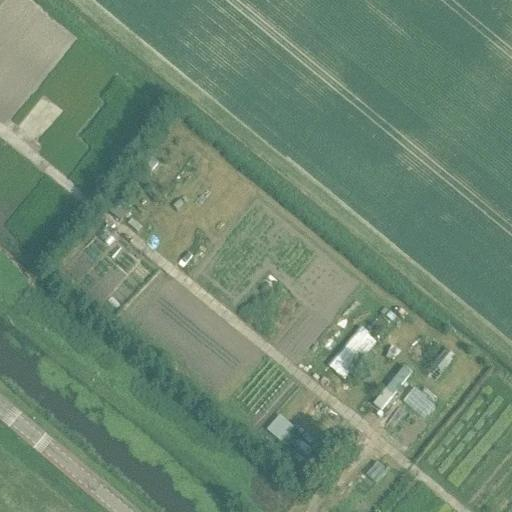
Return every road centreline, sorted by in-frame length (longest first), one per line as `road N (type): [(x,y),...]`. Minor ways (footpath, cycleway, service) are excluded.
road 1 (track): [(0,129),(465,511)]
road 2 (tertiary): [(123,511),(0,406)]
